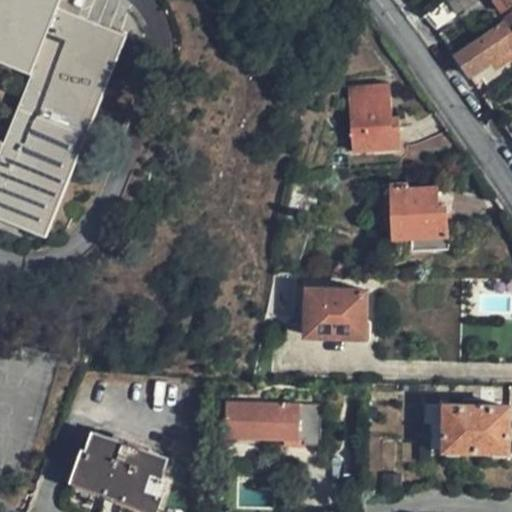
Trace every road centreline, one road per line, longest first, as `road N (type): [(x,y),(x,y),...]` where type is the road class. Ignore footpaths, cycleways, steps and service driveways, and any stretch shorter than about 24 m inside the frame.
road 1 (residential): [(374,0),(511,191)]
road 2 (residential): [(511,508),(423,497),(376,511)]
